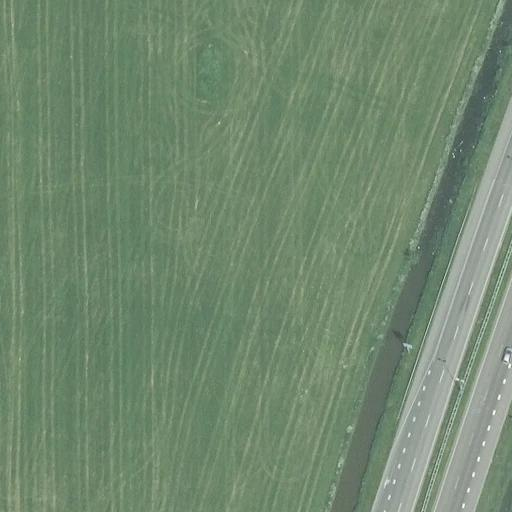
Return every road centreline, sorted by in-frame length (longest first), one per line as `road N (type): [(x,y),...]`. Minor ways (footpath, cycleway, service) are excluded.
road 1 (trunk): [(511,161),(397,511)]
road 2 (trunk): [(448,511),(511,318)]
